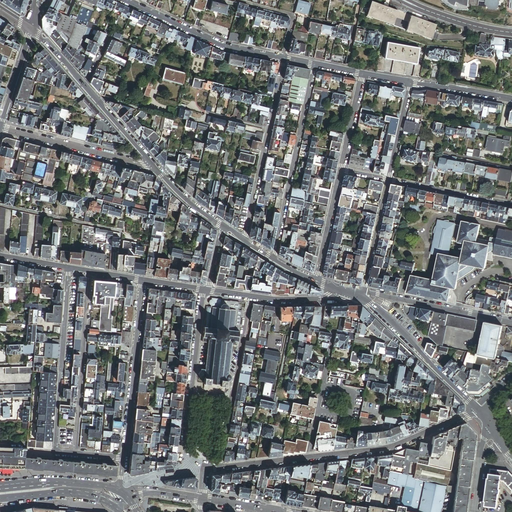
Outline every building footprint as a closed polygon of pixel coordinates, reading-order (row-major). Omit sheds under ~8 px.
[(15,0),(12,0),(8,7),(20,15),(23,13),(27,0),(18,0),(18,1),(15,0)] [(61,6),(62,2),(58,0),(53,0),(49,9),(57,12),(58,11),(61,6)] [(75,0),(73,7),(70,15),(69,16),(69,17),(76,20),(82,6),(82,4),(84,0),(75,0)] [(117,3),(110,0),(107,0),(106,5),(105,6),(113,10),(114,9),(117,3)] [(203,9),(206,0),(205,0),(195,0),(193,7),(203,11),(203,9)] [(215,0),(206,0),(203,9),(225,15),(228,5),(215,2),(215,0)] [(442,0),(441,0),(444,2),(446,4),(449,6),(452,8),(456,9),(459,10),(461,10),(465,10),(468,10),(468,9),(465,10),(461,9),(459,9),(456,8),(453,7),(449,6),(447,4),(444,2),(442,0)] [(442,0),(444,2),(447,4),(449,6),(453,7),(456,8),(459,9),(461,9),(465,10),(468,9),(468,7),(468,0),(442,0)] [(297,15),(297,16),(306,19),(310,4),(298,1),(294,14),(297,15)] [(428,18),(424,16),(422,20),(411,15),(398,11),(387,7),(388,4),(384,2),(383,5),(371,1),(367,15),(393,24),(406,29),(431,38),(433,32),(435,33),(436,30),(434,29),(436,24),(427,21),(428,18)] [(125,7),(117,3),(114,9),(122,13),(125,7)] [(247,8),(238,5),(238,6),(236,12),(241,13),(240,17),(242,17),(244,18),(245,14),(247,8)] [(77,20),(88,24),(89,23),(94,11),(82,6),(76,20),(77,20)] [(133,10),(125,7),(122,13),(130,17),(130,16),(133,10)] [(257,10),(247,8),(245,14),(255,17),(257,10)] [(58,23),(61,14),(57,12),(49,9),(45,16),(46,18),(53,21),(58,23)] [(140,14),(133,10),(130,16),(138,20),(140,14)] [(273,15),(262,12),(261,18),(265,19),(271,21),(273,15)] [(214,17),(202,13),(200,20),(212,23),(214,17)] [(77,20),(76,20),(69,17),(67,16),(66,16),(61,14),(58,23),(64,25),(74,29),(74,27),(76,23),(77,20)] [(150,18),(140,14),(138,20),(137,21),(147,25),(150,18)] [(231,29),(235,16),(231,15),(229,21),(216,17),(214,24),(231,29)] [(279,16),(273,15),(271,21),(269,27),(276,28),(277,26),(277,23),(279,16)] [(55,32),(55,29),(56,28),(53,27),(52,22),(53,21),(46,18),(45,16),(42,20),(43,30),(49,37),(55,32)] [(289,19),(279,16),(277,23),(288,26),(289,19)] [(161,24),(150,18),(147,25),(158,30),(161,24)] [(321,24),(322,20),(320,20),(319,22),(320,22),(319,24),(312,23),(314,18),(310,18),(307,32),(319,34),(320,32),(321,24)] [(64,25),(58,23),(56,28),(55,29),(57,32),(61,33),(64,25)] [(85,32),(87,27),(76,23),(74,27),(85,32)] [(0,37),(0,43),(3,44),(6,40),(9,35),(14,29),(7,24),(1,32),(1,33),(4,35),(2,38),(0,37)] [(168,27),(161,24),(158,30),(157,33),(161,34),(164,36),(164,35),(168,27)] [(328,26),(321,24),(320,32),(330,34),(331,27),(328,26)] [(342,27),(343,24),(338,24),(337,28),(336,36),(335,37),(348,40),(349,31),(344,29),(342,29),(342,27)] [(157,33),(158,30),(147,25),(147,26),(146,27),(146,29),(149,31),(149,33),(152,34),(153,33),(156,35),(157,33)] [(83,37),(85,32),(74,27),(74,29),(68,44),(73,48),(77,50),(78,47),(79,44),(83,37)] [(91,29),(87,27),(85,32),(83,37),(86,38),(92,41),(93,39),(87,36),(90,30),(91,29)] [(177,31),(168,27),(164,35),(166,36),(168,37),(169,37),(170,37),(170,36),(174,38),(177,31)] [(364,28),(357,27),(355,34),(363,35),(364,31),(364,28)] [(57,32),(55,29),(55,32),(49,37),(63,52),(68,44),(57,32)] [(107,34),(104,33),(97,31),(93,39),(92,41),(99,45),(101,45),(107,34)] [(194,39),(177,31),(174,38),(184,42),(183,44),(186,45),(186,48),(191,50),(194,39)] [(305,42),(307,34),(294,31),(293,37),(292,39),(296,40),(299,40),(305,42)] [(363,35),(355,34),(354,41),(361,42),(367,44),(371,45),(371,44),(377,45),(377,42),(379,35),(375,34),(375,32),(368,31),(367,32),(364,31),(363,35)] [(232,33),(230,41),(237,43),(240,35),(232,33)] [(495,37),(490,36),(489,42),(489,45),(491,45),(503,46),(504,42),(504,38),(495,37)] [(94,55),(99,45),(92,41),(86,38),(84,41),(85,42),(88,43),(86,48),(87,48),(86,50),(87,50),(86,51),(90,53),(94,55)] [(292,39),(291,39),(287,53),(296,55),(298,44),(296,44),(297,41),(295,41),(296,40),(292,39)] [(11,42),(6,40),(3,44),(12,49),(18,52),(20,46),(14,44),(11,42)] [(113,40),(112,40),(106,51),(116,56),(122,44),(119,42),(113,40)] [(212,47),(197,40),(193,53),(209,58),(212,47)] [(3,44),(0,43),(0,54),(9,58),(12,49),(3,44)] [(302,56),(304,48),(305,45),(298,43),(298,44),(296,55),(302,56)] [(415,64),(416,64),(417,59),(419,48),(387,43),(385,54),(384,58),(386,58),(394,60),(406,62),(415,64)] [(508,48),(503,47),(503,50),(503,53),(509,54),(511,53),(511,43),(508,43),(508,48)] [(76,52),(77,50),(73,48),(68,44),(63,52),(70,61),(76,52)] [(493,49),(490,49),(491,45),(489,45),(485,45),(479,44),(479,46),(476,46),(474,54),(479,55),(479,56),(487,57),(487,56),(492,57),(493,49)] [(81,49),(78,47),(77,50),(76,52),(70,61),(80,71),(83,67),(88,59),(82,55),(80,55),(79,54),(81,49)] [(224,53),(212,47),(209,58),(222,61),(223,58),(224,53)] [(155,66),(157,60),(153,59),(149,58),(150,55),(139,50),(137,54),(134,53),(135,49),(131,48),(128,56),(136,59),(147,64),(147,63),(155,66)] [(48,54),(44,49),(39,53),(38,53),(35,55),(40,61),(48,54)] [(442,55),(443,51),(436,49),(436,50),(436,49),(435,49),(434,49),(433,49),(433,50),(432,53),(428,52),(428,54),(427,54),(427,55),(428,55),(427,57),(432,58),(437,60),(438,58),(438,56),(439,56),(439,55),(439,54),(442,55)] [(323,52),(315,50),(314,58),(321,60),(323,52)] [(451,52),(443,50),(443,51),(442,55),(441,59),(457,63),(457,62),(458,55),(459,53),(454,52),(451,52)] [(116,56),(106,51),(104,56),(121,65),(124,66),(126,61),(122,59),(119,57),(116,56)] [(0,64),(6,67),(9,58),(0,54),(0,64)] [(61,69),(48,54),(40,61),(47,69),(52,74),(49,77),(52,79),(53,77),(53,76),(61,69)] [(40,61),(35,55),(32,64),(38,66),(40,61)] [(245,57),(234,55),(233,58),(231,65),(243,67),(245,57)] [(343,57),(332,55),(330,62),(342,64),(343,57)] [(260,60),(245,57),(243,67),(252,70),(252,71),(257,72),(258,69),(260,60)] [(383,58),(378,57),(375,71),(383,72),(386,58),(384,58),(383,58)] [(80,71),(85,77),(93,61),(90,60),(88,59),(83,67),(80,71)] [(272,62),(260,60),(258,69),(270,72),(272,62)] [(391,73),(404,75),(406,62),(394,60),(391,73)] [(279,64),(272,62),(270,72),(271,73),(271,72),(277,74),(279,64)] [(419,77),(422,65),(418,64),(416,64),(415,64),(413,76),(419,77)] [(287,65),(284,79),(287,80),(287,79),(292,80),(292,76),(294,67),(287,65)] [(35,74),(36,70),(26,67),(22,78),(28,80),(29,78),(30,78),(31,78),(31,77),(31,76),(31,75),(30,75),(30,73),(35,74)] [(302,68),(294,67),(292,76),(300,78),(302,68)] [(310,70),(302,68),(300,78),(308,79),(310,70)] [(66,74),(61,69),(53,76),(56,78),(58,79),(60,73),(65,75),(66,74)] [(104,71),(98,69),(93,78),(102,81),(105,72),(104,71)] [(183,85),(186,74),(167,69),(164,79),(183,85)] [(40,83),(41,76),(42,73),(36,70),(35,74),(33,81),(38,82),(40,83)] [(66,74),(65,75),(60,73),(58,79),(57,83),(56,87),(62,88),(63,86),(66,74)] [(324,73),(323,79),(322,84),(325,84),(325,83),(327,83),(327,86),(329,86),(330,79),(331,74),(324,73)] [(203,82),(204,80),(189,76),(187,84),(192,86),(192,87),(197,88),(198,87),(201,88),(203,82)] [(300,78),(292,76),(292,80),(291,82),(291,85),(291,87),(289,95),(289,96),(288,102),(292,102),(295,103),(300,78)] [(37,85),(38,82),(33,81),(28,80),(22,78),(16,97),(21,98),(32,101),(33,96),(29,95),(30,93),(31,91),(32,92),(33,91),(32,90),(32,89),(33,84),(37,85)] [(102,81),(93,78),(90,83),(99,93),(103,84),(104,82),(102,81)] [(308,79),(300,78),(295,103),(301,104),(303,105),(308,79)] [(78,88),(72,81),(71,82),(70,83),(69,86),(67,90),(75,92),(78,88)] [(153,83),(149,81),(144,95),(148,97),(153,85),(152,85),(153,83)] [(211,90),(212,82),(207,81),(206,83),(203,82),(201,88),(207,89),(211,90)] [(222,88),(223,85),(212,82),(211,90),(221,92),(222,88)] [(107,90),(109,84),(107,83),(106,86),(103,84),(99,93),(101,95),(104,96),(107,90)] [(107,90),(116,94),(118,87),(116,86),(109,84),(107,90)] [(377,95),(379,87),(370,85),(369,85),(369,87),(367,93),(377,95)] [(52,86),(50,94),(52,94),(53,91),(54,89),(58,90),(69,93),(70,91),(52,86)] [(284,86),(282,86),(281,93),(289,95),(291,87),(284,86)] [(380,87),(379,87),(377,95),(383,96),(390,98),(390,95),(391,90),(389,89),(380,87)] [(404,89),(392,87),(391,90),(390,95),(403,98),(405,91),(404,89)] [(233,90),(222,88),(221,92),(220,96),(230,99),(233,90)] [(243,93),(233,90),(230,99),(241,102),(243,93)] [(413,92),(412,97),(421,99),(426,99),(428,91),(427,91),(420,92),(414,91),(413,92)] [(440,93),(428,91),(426,99),(426,102),(425,103),(438,106),(439,100),(440,93)] [(254,95),(243,93),(241,102),(251,104),(254,95)] [(259,106),(261,95),(254,93),(254,95),(251,104),(259,106)] [(345,95),(340,94),(337,94),(333,93),(331,103),(344,106),(345,100),(346,96),(345,95)] [(86,96),(83,94),(79,97),(76,100),(79,103),(86,96)] [(461,99),(461,97),(448,95),(447,102),(447,104),(459,106),(461,99)] [(94,106),(86,96),(79,103),(87,112),(87,113),(94,106)] [(475,100),(463,97),(463,100),(462,103),(471,105),(470,109),(474,110),(474,107),(475,100)] [(31,107),(32,101),(21,98),(19,105),(31,107)] [(287,105),(288,102),(279,100),(276,114),(285,116),(286,112),(284,111),(285,108),(287,108),(287,105)] [(476,100),(475,100),(474,107),(482,108),(483,105),(483,101),(476,100)] [(38,109),(40,103),(32,101),(31,107),(38,109)] [(116,112),(123,106),(108,101),(107,102),(116,112)] [(499,104),(485,101),(485,105),(482,118),(485,119),(485,117),(486,117),(489,107),(490,108),(496,109),(498,109),(499,104)] [(301,104),(295,103),(292,102),(291,106),(290,109),(291,109),(299,111),(301,104)] [(259,106),(251,104),(249,113),(252,113),(252,112),(253,108),(268,112),(269,109),(259,106)] [(100,112),(94,106),(87,113),(90,115),(91,114),(93,116),(95,114),(95,115),(99,112),(100,112)] [(126,109),(128,107),(123,106),(116,112),(120,117),(125,113),(124,111),(126,109)] [(322,116),(324,110),(310,106),(308,113),(318,115),(322,116)] [(176,109),(169,107),(167,115),(174,116),(176,109)] [(133,110),(135,109),(131,108),(128,110),(125,113),(120,117),(125,123),(132,116),(130,113),(133,110)] [(60,113),(60,114),(58,121),(62,122),(64,122),(66,123),(68,111),(61,109),(60,113)] [(410,113),(409,113),(408,117),(414,118),(422,120),(424,112),(422,111),(421,116),(410,114),(410,113)] [(27,125),(30,115),(24,113),(24,114),(23,117),(22,119),(21,121),(21,123),(27,125)] [(379,121),(380,118),(373,116),(366,114),(366,115),(364,123),(378,127),(378,126),(383,127),(384,122),(379,121)] [(34,121),(36,116),(30,115),(27,125),(27,126),(33,127),(34,121)] [(154,130),(156,133),(162,116),(156,115),(151,129),(154,130)] [(8,121),(19,124),(19,121),(20,118),(10,116),(8,121)] [(140,125),(132,116),(125,123),(134,133),(135,129),(140,125)] [(265,126),(267,117),(260,116),(258,124),(265,126)] [(391,117),(385,116),(385,119),(384,122),(389,123),(387,134),(395,136),(399,119),(391,117)] [(163,128),(172,131),(174,120),(165,117),(163,128)] [(228,121),(212,117),(211,123),(227,126),(228,121)] [(49,124),(51,119),(50,119),(48,118),(47,123),(42,122),(41,123),(40,129),(47,131),(49,126),(49,124)] [(96,118),(94,129),(96,129),(96,130),(104,132),(107,121),(105,119),(104,120),(96,118)] [(62,122),(58,121),(55,120),(51,119),(49,124),(52,125),(53,125),(54,125),(59,127),(61,127),(62,122)] [(195,128),(197,122),(187,120),(185,126),(195,128)] [(274,126),(283,128),(284,122),(281,121),(275,120),(274,126)] [(107,121),(104,132),(108,133),(112,127),(107,121)] [(235,128),(236,122),(228,121),(227,126),(226,128),(226,130),(234,132),(235,128)] [(417,124),(407,121),(404,131),(415,134),(417,124)] [(443,124),(436,122),(434,132),(437,132),(440,133),(443,134),(444,133),(445,128),(442,128),(443,124)] [(66,126),(63,125),(61,135),(72,137),(73,131),(74,128),(70,127),(66,126)] [(88,134),(89,128),(75,125),(74,126),(74,128),(73,131),(77,132),(80,132),(83,133),(88,134)] [(144,128),(144,127),(141,126),(140,125),(135,129),(134,133),(140,139),(141,138),(144,128)] [(282,135),(283,131),(283,128),(274,126),(271,138),(276,139),(276,135),(278,134),(282,135)] [(112,127),(108,133),(117,135),(118,133),(112,127)] [(154,130),(151,129),(148,128),(144,127),(144,128),(141,138),(140,139),(150,151),(157,145),(155,143),(154,142),(156,141),(160,137),(156,133),(154,130)] [(448,128),(447,129),(447,133),(458,135),(459,130),(455,129),(455,128),(451,127),(451,128),(448,128)] [(467,137),(469,129),(464,128),(464,130),(459,129),(459,130),(458,135),(467,137)] [(102,137),(104,132),(96,130),(96,129),(94,129),(92,135),(102,137)] [(478,130),(470,129),(469,129),(467,137),(469,137),(472,137),(476,138),(478,130)] [(242,138),(253,140),(255,141),(256,134),(244,131),(242,138)] [(288,142),(290,132),(283,131),(282,135),(281,137),(281,140),(288,142)] [(341,143),(343,134),(336,133),(329,131),(328,135),(333,136),(331,141),(341,143)] [(108,133),(104,132),(102,137),(117,141),(124,143),(125,142),(118,133),(117,135),(108,133)] [(262,143),(264,133),(258,132),(257,132),(256,133),(256,134),(255,141),(262,143)] [(294,146),(297,134),(290,132),(288,142),(288,144),(294,146)] [(393,143),(395,136),(387,134),(385,142),(393,143)] [(216,139),(208,137),(205,148),(218,151),(220,144),(221,141),(216,139)] [(422,137),(419,137),(416,149),(417,149),(425,151),(426,142),(421,141),(422,137)] [(2,140),(0,146),(13,150),(13,147),(19,149),(20,142),(5,138),(2,140)] [(275,144),(276,139),(271,138),(269,150),(278,152),(279,148),(276,147),(276,145),(275,144)] [(497,139),(489,138),(486,150),(503,154),(505,146),(510,147),(511,142),(504,140),(497,139)] [(260,150),(262,143),(255,141),(253,140),(251,148),(260,150)] [(379,146),(380,141),(374,140),(373,141),(373,145),(372,146),(369,158),(376,159),(377,154),(378,148),(379,146)] [(134,151),(125,142),(124,143),(117,141),(116,144),(115,149),(132,153),(134,151)] [(158,146),(157,145),(150,151),(155,157),(164,149),(168,149),(168,145),(165,141),(160,146),(159,147),(158,146)] [(204,143),(195,141),(193,147),(202,149),(204,143)] [(339,152),(341,143),(331,141),(329,150),(331,150),(339,152)] [(40,147),(20,142),(19,149),(18,151),(38,156),(40,147)] [(392,150),(393,143),(385,142),(385,143),(384,147),(384,149),(392,150)] [(13,150),(0,146),(0,147),(0,156),(9,159),(10,159),(13,150)] [(51,150),(40,147),(38,156),(49,159),(51,150)] [(155,157),(164,167),(165,160),(166,154),(165,153),(168,149),(164,149),(155,157)] [(390,157),(392,150),(384,149),(383,150),(382,155),(390,157)] [(406,149),(405,153),(404,159),(403,160),(417,163),(417,162),(418,156),(419,152),(414,151),(413,150),(410,149),(410,150),(406,149)] [(473,157),(480,159),(481,151),(474,149),(474,150),(473,157)] [(58,151),(51,150),(49,159),(55,160),(58,151)] [(337,160),(339,152),(331,150),(329,156),(329,159),(337,160)] [(38,156),(18,151),(16,160),(19,161),(25,163),(22,176),(21,180),(31,183),(33,175),(38,156)] [(430,152),(425,151),(424,152),(423,157),(423,161),(426,161),(430,162),(432,152),(430,152)] [(71,155),(61,152),(59,161),(67,163),(69,163),(71,155)] [(250,155),(239,152),(238,160),(248,162),(250,155)] [(437,154),(437,153),(432,152),(430,162),(429,165),(429,168),(439,170),(439,168),(440,162),(435,161),(437,154)] [(375,161),(376,159),(369,158),(361,156),(358,156),(352,154),(349,165),(363,169),(363,168),(367,169),(373,170),(374,168),(374,166),(375,164),(375,163),(375,161)] [(81,157),(71,155),(69,163),(69,164),(72,164),(74,165),(77,166),(78,166),(79,166),(81,157)] [(191,161),(191,159),(191,158),(188,157),(188,156),(181,155),(178,165),(189,168),(191,161)] [(389,164),(390,157),(382,155),(381,162),(389,164)] [(9,162),(9,159),(0,156),(0,169),(4,170),(4,172),(12,174),(13,170),(9,170),(9,165),(10,165),(10,162),(9,162)] [(38,156),(33,175),(44,178),(45,173),(49,159),(38,156)] [(92,160),(81,157),(79,166),(78,168),(89,170),(92,160)] [(272,166),(273,158),(267,157),(264,168),(275,171),(275,167),(272,166)] [(335,170),(337,160),(329,159),(326,158),(322,157),(322,159),(321,161),(326,162),(326,166),(325,168),(335,170)] [(448,160),(441,158),(440,162),(439,168),(446,170),(448,160)] [(49,159),(45,173),(52,174),(55,162),(56,160),(55,160),(49,159)] [(101,162),(92,160),(89,170),(94,172),(99,173),(99,172),(101,162)] [(176,165),(177,162),(175,162),(172,161),(165,160),(164,167),(173,178),(176,165)] [(452,160),(448,160),(446,170),(454,171),(456,161),(452,160)] [(18,175),(22,176),(25,163),(19,161),(17,170),(13,169),(13,170),(12,174),(13,174),(18,175)] [(188,171),(197,173),(199,163),(192,161),(191,161),(189,168),(188,171)] [(375,163),(380,164),(380,166),(379,166),(378,167),(380,168),(379,169),(378,169),(374,168),(373,170),(373,173),(386,176),(387,171),(387,169),(389,164),(381,162),(378,161),(375,161),(375,163)] [(467,163),(456,161),(454,171),(465,174),(465,172),(467,163)] [(52,174),(45,173),(44,178),(42,185),(47,186),(52,187),(56,171),(58,163),(55,162),(52,174)] [(106,174),(110,175),(112,165),(101,162),(99,172),(101,173),(103,174),(103,176),(105,176),(106,174)] [(478,166),(467,163),(465,172),(476,174),(476,175),(476,174),(478,166)] [(122,168),(112,165),(110,175),(117,177),(119,178),(122,168)] [(316,166),(315,166),(312,165),(311,169),(309,177),(313,178),(316,179),(320,180),(321,177),(316,175),(314,176),(316,166)] [(489,168),(478,166),(476,174),(487,176),(489,168)] [(279,168),(275,167),(275,171),(274,174),(280,176),(281,176),(283,167),(281,167),(280,167),(280,168),(279,168)] [(131,170),(122,168),(119,178),(127,179),(128,175),(129,176),(131,170)] [(274,174),(275,171),(264,168),(262,180),(266,181),(272,182),(274,174)] [(332,182),(335,170),(325,168),(322,180),(323,180),(332,182)] [(439,170),(429,168),(427,177),(426,184),(435,186),(439,170)] [(500,170),(489,168),(487,176),(487,179),(497,182),(498,180),(500,170)] [(13,174),(12,174),(4,172),(4,170),(0,169),(0,181),(4,183),(5,178),(12,179),(12,177),(13,174)] [(511,171),(500,169),(500,170),(498,180),(511,182),(511,179),(511,171)] [(143,173),(133,171),(130,180),(128,183),(130,184),(130,181),(134,183),(133,185),(139,186),(143,173)] [(208,178),(215,180),(216,174),(209,172),(208,178)] [(155,176),(143,173),(139,186),(137,191),(150,194),(152,187),(156,177),(155,176)] [(240,181),(241,175),(239,174),(234,173),(233,180),(236,180),(240,181)] [(76,176),(72,175),(68,191),(74,192),(78,176),(76,176)] [(248,176),(241,175),(240,181),(243,182),(247,183),(248,176)] [(208,178),(199,176),(197,185),(200,185),(201,183),(202,179),(203,180),(210,181),(209,184),(213,185),(215,180),(208,178)] [(346,177),(344,187),(354,189),(354,187),(357,187),(359,178),(348,176),(346,177)] [(162,184),(156,177),(152,187),(157,190),(156,194),(157,195),(157,196),(159,196),(162,184)] [(314,189),(316,179),(313,178),(309,177),(308,180),(306,190),(305,193),(308,194),(312,195),(314,189)] [(185,189),(192,196),(195,182),(189,178),(187,178),(186,185),(185,189)] [(316,179),(314,189),(324,191),(323,197),(329,198),(331,190),(319,187),(319,184),(322,185),(323,180),(322,180),(320,180),(316,179)] [(219,181),(215,180),(213,185),(212,193),(208,208),(215,213),(217,203),(214,203),(216,196),(216,194),(219,181)] [(383,183),(371,180),(370,187),(369,189),(382,192),(384,185),(383,183)] [(100,182),(96,181),(93,191),(95,192),(98,193),(101,182),(100,182)] [(264,191),(263,192),(265,192),(264,196),(267,197),(269,197),(270,195),(271,186),(272,182),(266,181),(264,188),(264,191)] [(21,192),(32,194),(34,186),(22,183),(21,192)] [(200,185),(197,185),(196,188),(203,192),(204,187),(206,185),(201,183),(200,185)] [(19,190),(20,186),(9,184),(7,194),(14,196),(15,189),(19,190)] [(155,213),(155,215),(155,216),(156,216),(165,218),(167,209),(170,193),(162,184),(159,196),(158,201),(155,213)] [(395,185),(392,186),(391,193),(401,195),(403,195),(407,196),(408,188),(395,185)] [(276,190),(277,187),(271,186),(270,195),(277,197),(278,191),(277,190),(276,190)] [(304,200),(305,193),(306,190),(301,189),(297,188),(295,188),(293,187),(291,197),(304,200)] [(354,189),(344,187),(342,195),(354,198),(355,193),(356,189),(354,189)] [(126,188),(125,188),(124,193),(133,195),(136,196),(136,195),(137,191),(126,188)] [(203,192),(196,188),(194,198),(199,202),(208,208),(212,193),(208,192),(209,193),(208,194),(209,196),(203,192)] [(421,190),(408,188),(407,196),(406,197),(409,197),(409,195),(419,197),(421,190)] [(34,199),(43,201),(46,191),(36,189),(34,199)] [(317,196),(323,197),(324,191),(314,189),(312,195),(314,195),(315,195),(317,196)] [(507,191),(496,189),(495,195),(506,197),(507,191)] [(428,192),(421,190),(419,197),(419,198),(421,199),(426,200),(428,192)] [(46,191),(43,201),(53,203),(56,193),(46,191)] [(97,199),(102,201),(103,196),(98,194),(98,193),(95,192),(94,193),(93,192),(92,194),(92,195),(96,196),(96,199),(97,199)] [(437,193),(428,192),(426,200),(428,200),(435,202),(437,193)] [(170,193),(167,209),(180,212),(181,204),(170,193)] [(224,194),(220,193),(218,202),(219,203),(220,202),(221,197),(224,197),(223,202),(224,203),(226,203),(228,195),(224,194)] [(401,195),(391,193),(389,199),(399,201),(401,195)] [(445,195),(437,193),(435,202),(444,203),(445,195)] [(7,194),(6,194),(3,205),(12,206),(14,198),(14,196),(7,194)] [(60,204),(71,207),(73,197),(62,194),(60,204)] [(236,197),(229,195),(226,207),(234,209),(235,204),(236,197)] [(263,196),(259,195),(257,203),(267,206),(269,197),(267,197),(266,201),(264,201),(264,200),(263,200),(263,196)] [(353,202),(354,198),(342,195),(340,205),(352,208),(353,202)] [(451,196),(445,195),(444,203),(442,210),(448,212),(448,208),(449,205),(451,196)] [(327,205),(329,198),(323,197),(317,196),(317,198),(316,199),(316,200),(317,201),(317,202),(327,205)] [(457,198),(451,196),(449,205),(451,205),(455,206),(456,206),(457,198)] [(73,197),(71,207),(80,209),(81,202),(82,200),(82,199),(77,198),(74,197),(73,197)] [(113,197),(113,199),(112,203),(115,204),(121,205),(123,201),(123,200),(113,197)] [(235,204),(242,206),(243,199),(236,197),(235,204)] [(304,201),(304,200),(291,197),(290,203),(303,206),(304,201)] [(458,198),(457,198),(456,206),(458,206),(463,207),(465,199),(458,198)] [(99,213),(102,201),(97,199),(96,202),(92,201),(91,202),(91,203),(89,203),(88,210),(94,211),(99,213)] [(154,213),(155,213),(158,201),(151,199),(148,210),(148,212),(154,213)] [(404,205),(405,202),(402,202),(399,201),(389,199),(387,209),(397,211),(398,204),(404,205)] [(107,214),(109,203),(105,201),(104,205),(103,205),(101,212),(107,214)] [(310,209),(311,203),(306,202),(304,201),(303,206),(302,207),(303,207),(305,208),(304,210),(302,210),(301,215),(303,215),(311,217),(313,209),(310,209)] [(477,202),(471,201),(469,209),(476,210),(477,202)] [(360,204),(353,202),(352,208),(359,210),(360,204)] [(115,204),(112,203),(109,203),(107,214),(120,217),(121,211),(113,209),(115,204)] [(219,204),(217,203),(215,213),(223,218),(224,211),(226,205),(221,204),(219,204)] [(190,212),(181,204),(180,212),(177,223),(186,224),(185,227),(183,226),(182,232),(186,233),(187,227),(190,212)] [(371,209),(372,206),(365,204),(364,211),(370,213),(371,209)] [(421,212),(422,206),(418,205),(410,204),(410,205),(411,207),(413,207),(412,210),(421,212)] [(352,208),(340,205),(338,213),(346,215),(347,210),(351,211),(352,211),(352,208)] [(234,209),(226,207),(225,212),(224,219),(231,224),(233,214),(234,210),(234,209)] [(511,208),(502,207),(501,213),(505,214),(509,215),(511,208)] [(148,219),(149,215),(149,213),(129,208),(127,214),(142,217),(147,219),(147,218),(148,219)] [(396,214),(397,211),(387,209),(386,216),(395,218),(396,216),(396,214)] [(259,218),(262,218),(263,215),(264,212),(255,210),(254,217),(259,218)] [(377,214),(370,213),(364,211),(364,213),(363,215),(365,216),(368,216),(367,218),(376,220),(377,214)] [(29,214),(22,212),(22,215),(20,232),(27,232),(28,232),(29,214)] [(190,212),(187,227),(197,229),(198,229),(201,219),(190,212)] [(279,213),(274,212),(272,223),(277,225),(280,213),(279,213)] [(345,220),(346,215),(338,213),(337,220),(344,222),(345,220)] [(231,224),(237,228),(239,217),(237,217),(235,216),(235,215),(235,214),(233,214),(231,224)] [(301,215),(299,221),(299,222),(309,224),(311,217),(303,215),(302,219),(300,218),(301,215)] [(44,217),(37,216),(34,248),(35,248),(41,249),(41,245),(44,217)] [(397,225),(399,226),(400,220),(395,218),(386,216),(384,222),(394,225),(394,221),(398,222),(397,225)] [(211,226),(201,219),(198,229),(197,234),(196,241),(200,242),(202,235),(202,233),(203,234),(206,234),(205,238),(203,237),(200,251),(203,251),(205,252),(208,241),(211,226)] [(449,221),(447,220),(446,220),(441,219),(439,219),(438,220),(437,220),(436,221),(435,224),(435,229),(435,230),(434,234),(437,234),(433,253),(439,254),(449,256),(447,253),(449,243),(452,241),(458,242),(466,244),(463,259),(462,264),(466,265),(467,265),(476,266),(476,264),(480,265),(480,267),(486,268),(487,260),(488,255),(489,253),(494,250),(495,250),(511,253),(511,231),(499,229),(498,235),(501,237),(500,240),(491,238),(490,241),(477,239),(480,225),(462,221),(461,226),(448,223),(449,221)] [(343,230),(344,222),(337,220),(334,230),(342,232),(343,230)] [(162,233),(164,223),(154,221),(153,226),(152,231),(156,232),(160,232),(162,233)] [(309,224),(299,222),(298,225),(298,228),(308,231),(309,224)] [(392,233),(394,225),(384,222),(382,231),(392,233)] [(144,231),(152,232),(152,231),(153,226),(145,224),(144,224),(143,224),(142,229),(144,230),(144,231)] [(106,244),(106,238),(107,230),(99,230),(99,229),(82,225),(81,250),(105,254),(106,244)] [(373,233),(375,227),(366,225),(364,231),(373,233)] [(211,226),(208,241),(211,242),(213,242),(216,231),(215,229),(211,226)] [(310,235),(311,231),(308,231),(298,228),(297,233),(295,239),(299,240),(300,236),(301,233),(310,235)] [(344,232),(342,232),(334,230),(332,242),(341,244),(342,244),(342,242),(343,237),(344,232)] [(195,242),(197,233),(195,233),(187,231),(185,240),(195,242)] [(318,246),(321,233),(311,231),(310,235),(308,243),(310,243),(318,246)] [(372,240),(373,233),(364,231),(364,232),(362,238),(372,240)] [(391,234),(392,233),(382,231),(381,238),(389,240),(390,240),(391,234)] [(20,232),(20,243),(19,254),(25,255),(27,232),(20,232)] [(272,249),(275,238),(270,237),(270,240),(268,240),(267,240),(266,247),(270,250),(272,249)] [(47,245),(41,245),(41,249),(40,258),(50,259),(51,246),(52,239),(48,238),(47,245)] [(235,242),(229,238),(224,246),(230,250),(233,251),(235,242)] [(369,250),(372,240),(362,238),(362,240),(361,242),(360,242),(360,243),(360,244),(361,244),(360,246),(360,248),(369,250)] [(387,250),(389,240),(381,238),(379,248),(387,250)] [(305,246),(306,242),(305,242),(299,240),(295,239),(294,247),(298,248),(298,247),(298,244),(305,246)] [(20,243),(10,241),(9,252),(19,254),(20,243)] [(135,246),(135,244),(123,241),(122,249),(129,250),(134,251),(135,246)] [(211,242),(208,241),(205,252),(205,253),(204,259),(209,260),(213,242),(211,242)] [(242,246),(235,242),(233,251),(235,252),(234,255),(237,256),(238,253),(241,254),(242,247),(242,246)] [(339,250),(341,244),(332,242),(330,248),(339,250)] [(316,256),(318,246),(310,243),(309,247),(309,249),(305,247),(304,249),(303,251),(305,251),(316,256)] [(134,251),(134,255),(142,256),(143,248),(138,247),(135,246),(134,251)] [(289,248),(288,248),(286,247),(286,248),(286,250),(284,249),(284,248),(284,247),(283,247),(281,246),(279,255),(284,258),(290,262),(293,251),(289,250),(290,248),(289,248)] [(257,256),(242,247),(241,254),(240,256),(245,257),(244,260),(244,265),(243,266),(242,266),(239,265),(238,268),(237,271),(237,275),(237,277),(244,278),(245,276),(242,275),(244,266),(250,267),(251,265),(255,266),(257,256)] [(298,248),(294,247),(293,249),(293,251),(290,262),(301,267),(304,257),(305,251),(303,251),(298,248)] [(181,258),(182,255),(183,250),(172,248),(170,256),(172,257),(180,258),(181,258)] [(342,254),(342,251),(341,251),(339,250),(330,248),(329,254),(338,256),(339,253),(340,253),(342,254)] [(386,253),(387,250),(379,248),(377,255),(385,257),(386,253)] [(105,254),(81,250),(81,253),(80,265),(104,269),(105,254)] [(69,263),(69,252),(60,251),(59,261),(69,263)] [(315,263),(316,256),(305,251),(304,257),(307,259),(308,257),(310,258),(309,260),(315,263)] [(81,253),(69,252),(69,263),(80,265),(81,253)] [(355,253),(355,252),(352,252),(352,253),(350,253),(350,255),(348,254),(345,267),(347,267),(346,271),(350,272),(351,268),(352,267),(353,261),(354,257),(355,253)] [(230,265),(232,256),(222,253),(220,265),(230,267),(230,265)] [(109,269),(116,270),(118,254),(111,254),(110,259),(109,269)] [(337,260),(338,256),(329,254),(324,276),(331,278),(335,263),(337,263),(337,260)] [(366,264),(368,256),(358,254),(356,262),(366,264)] [(407,292),(452,302),(452,301),(453,301),(453,300),(454,299),(453,298),(450,297),(451,290),(454,289),(456,282),(471,272),(473,271),(475,269),(475,268),(476,266),(467,265),(466,265),(462,264),(463,259),(449,256),(439,254),(434,280),(412,275),(407,292)] [(125,255),(120,255),(119,271),(132,273),(133,258),(134,257),(128,256),(127,256),(125,255)] [(385,259),(385,257),(377,255),(374,265),(381,267),(383,267),(384,264),(385,259)] [(269,264),(257,256),(255,266),(255,267),(260,270),(262,265),(266,268),(269,264)] [(145,275),(154,276),(155,270),(154,270),(154,269),(152,268),(154,258),(148,257),(147,260),(146,265),(145,275)] [(307,259),(304,257),(301,267),(313,272),(315,263),(309,260),(307,259)] [(137,259),(133,258),(132,273),(145,275),(146,265),(142,264),(140,264),(137,263),(137,259)] [(166,278),(169,264),(169,260),(167,260),(157,259),(155,270),(154,276),(166,278)] [(350,272),(346,271),(341,270),(342,265),(344,266),(345,262),(340,261),(340,264),(336,279),(348,281),(350,272)] [(355,261),(353,261),(352,267),(355,268),(355,269),(365,271),(366,264),(356,262),(355,261)] [(401,267),(413,270),(415,264),(402,261),(401,267)] [(9,288),(9,285),(10,265),(0,263),(0,287),(3,287),(9,288)] [(331,278),(336,279),(340,264),(337,263),(335,263),(331,278)] [(171,264),(169,264),(166,278),(177,280),(179,271),(180,266),(177,266),(177,265),(176,270),(171,269),(172,264),(171,264)] [(181,271),(179,271),(177,280),(187,282),(189,271),(191,265),(188,264),(188,265),(187,267),(182,266),(181,267),(181,271)] [(275,268),(269,264),(266,268),(264,272),(266,274),(272,276),(272,273),(275,268)] [(18,265),(18,267),(17,276),(26,278),(26,279),(24,279),(24,282),(27,282),(27,281),(27,278),(28,269),(18,265)] [(228,274),(229,270),(230,267),(220,265),(218,272),(225,273),(228,274)] [(380,271),(381,267),(374,265),(370,286),(383,288),(387,275),(387,272),(384,271),(383,276),(382,279),(380,278),(378,278),(379,277),(380,271)] [(280,270),(275,268),(272,273),(272,276),(271,281),(275,281),(276,278),(278,279),(280,270)] [(354,273),(350,272),(348,281),(362,284),(365,271),(355,269),(354,273)] [(42,271),(34,270),(33,279),(37,279),(37,284),(40,284),(40,282),(42,271)] [(42,270),(42,271),(40,282),(42,282),(45,283),(45,279),(52,280),(52,281),(49,281),(49,283),(50,283),(54,283),(55,273),(42,270)] [(201,270),(201,273),(199,283),(204,284),(207,271),(201,270)] [(288,275),(280,270),(278,279),(277,282),(286,284),(286,283),(288,275)] [(199,283),(201,273),(198,273),(191,272),(189,271),(187,282),(199,283)] [(236,281),(237,277),(237,275),(234,275),(233,275),(234,272),(231,271),(231,274),(228,274),(228,277),(227,279),(236,281)] [(225,276),(225,273),(218,272),(216,283),(217,285),(226,287),(227,279),(228,277),(225,276)] [(298,279),(288,275),(286,283),(296,286),(298,279)] [(398,292),(399,291),(400,284),(401,280),(402,278),(397,277),(397,280),(396,282),(390,280),(390,278),(391,276),(387,275),(383,288),(398,292)] [(17,276),(15,276),(15,284),(19,284),(20,283),(24,283),(23,288),(26,288),(27,282),(24,282),(24,279),(26,279),(26,278),(17,276)] [(245,278),(244,278),(237,277),(236,281),(234,288),(241,289),(242,282),(244,282),(245,278)] [(257,279),(253,278),(252,279),(252,283),(250,290),(270,293),(271,281),(268,280),(267,285),(264,285),(265,284),(263,283),(260,282),(259,283),(258,283),(258,284),(256,284),(256,282),(257,279)] [(311,285),(298,279),(296,286),(295,287),(295,288),(300,290),(301,290),(302,291),(308,294),(311,285)] [(114,295),(115,283),(94,281),(92,304),(101,305),(100,321),(99,330),(99,332),(104,332),(111,333),(114,295)] [(271,281),(270,293),(277,294),(283,294),(285,288),(285,286),(286,284),(277,282),(275,281),(271,281)] [(250,290),(252,283),(244,282),(242,282),(241,289),(250,290)] [(499,290),(501,284),(489,282),(487,288),(499,291),(499,290)] [(399,291),(405,293),(407,285),(400,284),(399,291)] [(510,289),(511,287),(501,284),(499,290),(508,292),(509,293),(510,289)] [(321,290),(311,285),(308,294),(321,293),(321,290)] [(151,303),(160,304),(161,304),(161,302),(165,302),(166,291),(149,289),(147,299),(151,299),(151,303)] [(62,306),(63,291),(58,290),(57,298),(56,298),(56,300),(53,300),(52,305),(53,305),(62,306)] [(170,303),(174,304),(174,299),(175,293),(166,291),(165,302),(165,306),(164,314),(164,317),(163,321),(163,325),(167,326),(168,321),(167,321),(168,318),(169,318),(170,310),(168,310),(168,309),(167,309),(168,307),(168,305),(167,304),(168,303),(170,303)] [(194,295),(175,293),(174,299),(179,300),(180,300),(194,302),(195,297),(194,295)] [(485,296),(477,294),(476,301),(480,302),(484,303),(486,296),(485,296)] [(213,298),(212,298),(212,299),(211,299),(212,299),(212,300),(210,301),(209,301),(209,302),(209,303),(209,304),(209,305),(210,304),(210,305),(211,306),(211,307),(208,307),(207,307),(206,307),(206,308),(207,308),(206,310),(206,311),(206,315),(205,315),(205,316),(206,316),(205,321),(205,322),(204,327),(204,328),(204,332),(203,332),(203,333),(204,333),(203,336),(203,337),(203,338),(202,339),(203,339),(203,341),(202,341),(202,342),(203,342),(203,343),(203,342),(204,342),(205,342),(205,343),(206,343),(206,342),(208,343),(209,343),(209,344),(208,344),(208,345),(208,349),(207,349),(207,350),(208,350),(207,355),(207,356),(207,360),(206,360),(206,361),(206,366),(205,366),(205,367),(206,367),(205,371),(205,370),(201,369),(201,371),(200,372),(199,373),(199,374),(198,375),(199,375),(199,376),(200,377),(200,378),(200,377),(202,378),(203,378),(204,378),(204,382),(203,382),(203,384),(204,384),(205,384),(206,383),(207,382),(208,383),(208,384),(209,384),(209,385),(210,385),(211,384),(211,383),(212,383),(212,384),(213,384),(213,383),(214,383),(217,383),(217,384),(218,384),(219,384),(219,385),(220,385),(219,385),(220,385),(220,386),(221,386),(222,385),(224,385),(225,385),(225,386),(226,387),(225,387),(226,387),(227,387),(227,385),(227,381),(229,381),(230,380),(230,379),(231,378),(231,377),(231,376),(230,376),(230,375),(228,374),(228,373),(228,370),(229,370),(229,369),(229,364),(230,363),(229,363),(230,359),(230,358),(230,353),(231,353),(231,352),(230,352),(231,347),(232,346),(232,345),(234,346),(235,346),(237,346),(236,346),(237,346),(237,347),(237,346),(238,346),(237,346),(238,343),(238,342),(238,341),(238,340),(238,337),(239,337),(239,336),(238,336),(239,333),(239,332),(239,326),(240,326),(240,325),(240,320),(241,320),(241,319),(240,319),(241,315),(242,314),(241,314),(241,310),(242,310),(242,309),(241,309),(241,310),(239,309),(240,309),(241,308),(242,308),(242,306),(242,305),(242,304),(241,305),(241,304),(240,303),(239,303),(239,302),(238,302),(235,302),(234,301),(234,302),(231,301),(230,301),(229,301),(229,302),(226,301),(225,301),(222,301),(222,300),(221,300),(221,299),(220,299),(220,300),(217,299),(216,299),(213,299),(213,298)] [(193,310),(194,302),(180,300),(180,302),(181,302),(181,304),(185,304),(184,309),(186,309),(193,310)] [(151,303),(147,303),(146,313),(153,313),(159,314),(160,304),(151,303)] [(253,303),(250,320),(252,321),(249,337),(256,339),(263,305),(253,303)] [(38,305),(28,305),(25,304),(25,308),(29,308),(28,324),(36,325),(37,311),(38,305)] [(61,323),(62,306),(53,305),(53,314),(46,313),(45,322),(61,323)] [(273,311),(274,307),(265,305),(263,315),(266,316),(266,318),(268,319),(269,316),(272,317),(272,315),(273,311)] [(314,307),(312,314),(320,314),(321,306),(314,307)] [(346,315),(348,306),(331,306),(329,316),(331,316),(332,316),(346,316),(346,315)] [(369,314),(361,306),(358,318),(362,321),(363,320),(369,314)] [(293,307),(280,307),(280,318),(280,321),(291,321),(291,317),(293,307)] [(302,317),(305,307),(297,307),(296,311),(295,311),(294,317),(302,319),(302,317)] [(310,322),(312,314),(314,307),(305,307),(302,317),(306,318),(305,321),(310,322)] [(429,320),(430,320),(431,311),(422,309),(421,318),(429,320)] [(132,312),(124,311),(123,311),(122,321),(131,322),(132,312)] [(432,320),(432,322),(445,325),(446,324),(447,314),(434,312),(432,320)] [(416,317),(417,314),(410,313),(407,316),(413,322),(416,319),(416,317)] [(320,314),(312,314),(310,322),(310,324),(319,326),(320,314)] [(374,318),(369,314),(363,320),(366,323),(365,324),(368,324),(374,318)] [(477,321),(447,314),(446,324),(475,330),(477,321)] [(192,325),(193,317),(178,316),(177,316),(177,319),(182,320),(182,324),(192,325)] [(383,327),(374,318),(368,324),(366,327),(377,337),(379,337),(380,331),(383,327)] [(155,323),(155,320),(152,320),(145,319),(144,330),(158,332),(158,330),(158,328),(156,327),(155,328),(154,327),(155,325),(156,325),(156,324),(155,323)] [(271,323),(271,322),(262,320),(260,329),(266,331),(269,331),(271,323)] [(91,321),(91,329),(99,330),(100,321),(91,321)] [(431,325),(430,330),(429,334),(429,336),(437,345),(441,346),(442,346),(445,325),(432,322),(431,325)] [(502,326),(485,322),(478,354),(493,357),(496,358),(498,346),(499,343),(502,326)] [(365,324),(360,323),(359,333),(359,334),(363,335),(364,330),(366,327),(368,324),(365,324)] [(36,326),(36,325),(28,324),(26,344),(35,344),(35,342),(36,333),(36,326)] [(191,333),(192,325),(182,324),(180,332),(191,333)] [(309,330),(310,326),(301,325),(300,329),(299,332),(308,334),(309,330)] [(392,336),(383,327),(380,331),(379,337),(385,340),(383,343),(385,343),(387,344),(392,336)] [(190,342),(191,333),(180,332),(176,331),(176,336),(180,336),(179,340),(190,342)] [(292,331),(290,338),(293,339),(300,340),(306,342),(308,334),(299,332),(295,331),(292,331)] [(348,338),(348,336),(336,333),(334,346),(339,347),(339,348),(346,349),(347,342),(348,338)] [(359,333),(355,333),(354,339),(353,341),(368,344),(369,340),(370,339),(365,338),(358,336),(359,334),(359,333)] [(98,342),(98,334),(89,334),(88,334),(87,341),(95,341),(98,342)] [(397,341),(392,336),(387,344),(386,345),(395,347),(396,347),(397,341)] [(153,339),(153,338),(143,337),(142,349),(151,350),(152,345),(152,343),(153,343),(153,339)] [(189,350),(190,342),(179,340),(179,343),(170,342),(169,347),(175,348),(180,348),(189,350)] [(304,353),(306,344),(306,342),(300,340),(299,345),(298,348),(297,352),(298,352),(302,353),(304,353)] [(248,341),(246,341),(244,347),(254,349),(256,343),(248,341)] [(385,343),(383,343),(379,342),(376,341),(375,341),(374,346),(373,352),(378,353),(379,347),(383,347),(384,347),(385,343)] [(411,354),(399,342),(398,348),(396,353),(396,358),(395,362),(397,362),(397,363),(398,358),(403,359),(405,360),(411,354)] [(45,343),(44,357),(58,358),(59,344),(52,343),(46,343),(45,343)] [(387,344),(385,343),(384,347),(383,347),(379,347),(378,353),(383,354),(384,354),(386,345),(387,344)] [(429,343),(426,351),(432,357),(435,351),(437,345),(429,343)] [(511,361),(511,354),(503,353),(504,350),(504,348),(503,347),(502,345),(501,344),(499,343),(496,358),(509,361),(511,361)] [(34,351),(35,344),(26,344),(22,344),(20,345),(20,353),(23,353),(23,351),(27,351),(27,349),(31,349),(32,351),(34,351)] [(310,353),(312,345),(306,344),(304,353),(302,360),(307,361),(308,362),(309,358),(310,353)] [(20,345),(18,345),(6,345),(6,349),(7,349),(9,349),(9,354),(20,354),(20,353),(20,345)] [(395,347),(386,345),(384,354),(386,354),(393,356),(393,357),(396,358),(396,353),(394,352),(395,347)] [(188,361),(189,350),(180,348),(179,360),(188,361)] [(156,351),(151,350),(142,349),(141,360),(155,361),(156,351)] [(263,395),(262,399),(274,402),(276,393),(270,392),(272,383),(273,384),(275,375),(274,374),(277,361),(278,361),(280,352),(265,349),(263,358),(267,359),(265,372),(261,371),(259,380),(265,382),(262,394),(263,395)] [(352,351),(350,362),(358,363),(359,361),(360,361),(361,358),(355,357),(356,354),(354,354),(354,352),(352,351)] [(466,357),(468,352),(465,351),(460,363),(458,366),(462,369),(463,366),(466,357)] [(252,359),(253,354),(244,353),(241,363),(251,365),(252,361),(250,361),(250,359),(252,359)] [(371,363),(372,355),(362,353),(361,358),(360,361),(371,363)] [(416,359),(411,354),(405,360),(405,364),(406,365),(413,366),(416,359)] [(37,365),(38,357),(34,356),(34,363),(33,367),(33,371),(41,372),(42,372),(42,365),(37,365)] [(475,356),(473,363),(483,365),(483,364),(490,365),(491,360),(475,356)] [(509,361),(496,358),(493,357),(491,366),(491,369),(494,369),(494,371),(499,372),(500,370),(500,368),(502,369),(504,368),(505,370),(508,368),(508,366),(509,361)] [(187,367),(188,361),(179,360),(175,359),(168,359),(168,363),(167,364),(178,365),(182,366),(182,367),(187,367)] [(421,364),(416,359),(413,366),(412,368),(411,370),(416,372),(416,374),(419,375),(421,364)] [(462,369),(458,366),(457,364),(455,363),(453,361),(452,359),(444,368),(454,378),(462,369)] [(155,361),(141,360),(139,379),(147,379),(154,380),(154,373),(153,373),(153,368),(155,368),(155,361)] [(95,376),(96,365),(87,364),(85,383),(90,384),(94,384),(95,382),(95,376)] [(401,382),(404,365),(403,365),(399,364),(398,365),(394,389),(395,389),(398,390),(400,390),(401,385),(401,382)] [(406,365),(405,364),(404,365),(401,382),(408,384),(410,378),(411,373),(411,371),(408,371),(408,372),(407,372),(406,377),(404,377),(406,365)] [(428,370),(421,364),(419,375),(418,377),(426,379),(428,370)] [(472,369),(469,383),(471,383),(473,374),(475,375),(475,377),(476,377),(475,380),(477,380),(478,373),(484,374),(483,377),(487,378),(488,380),(490,374),(491,366),(490,365),(483,364),(483,365),(481,371),(472,369)] [(186,375),(187,367),(182,367),(182,366),(178,365),(178,367),(178,368),(175,368),(174,368),(174,372),(172,371),(172,370),(170,370),(169,373),(176,374),(186,375)] [(318,369),(318,368),(306,366),(305,369),(304,376),(316,378),(318,369)] [(454,378),(459,383),(468,374),(465,371),(467,367),(463,366),(462,369),(454,378)] [(300,368),(301,368),(295,367),(293,374),(292,380),(293,380),(298,381),(299,375),(300,368)] [(467,391),(469,383),(472,369),(472,368),(469,367),(468,374),(459,383),(467,391)] [(378,377),(379,370),(369,368),(368,374),(368,375),(375,376),(378,377)] [(435,377),(428,370),(426,379),(425,380),(425,383),(429,384),(427,393),(431,394),(431,393),(435,377)] [(42,372),(41,372),(39,401),(55,402),(57,373),(50,372),(42,372)] [(247,385),(249,375),(240,373),(238,383),(246,385),(247,385)] [(469,383),(467,391),(470,394),(481,395),(489,387),(483,380),(483,377),(484,374),(478,373),(477,380),(475,380),(476,377),(475,377),(475,375),(473,374),(471,383),(469,383)] [(176,379),(166,377),(166,381),(177,383),(185,384),(186,375),(176,374),(176,379)] [(410,378),(408,384),(412,384),(417,385),(417,382),(418,377),(419,375),(416,374),(415,374),(414,379),(411,379),(410,378)] [(377,383),(377,379),(375,379),(375,376),(368,375),(367,381),(376,383),(377,383)] [(453,395),(435,377),(431,393),(438,394),(439,394),(446,396),(446,400),(444,406),(451,407),(453,395)] [(488,382),(488,380),(487,378),(483,377),(483,380),(489,387),(491,385),(488,382)] [(146,392),(147,379),(139,379),(138,392),(146,392)] [(165,388),(166,381),(157,380),(156,388),(157,388),(165,388)] [(296,389),(298,381),(293,380),(293,383),(291,382),(288,382),(286,392),(290,393),(295,394),(295,393),(296,389)] [(122,382),(117,381),(116,384),(116,391),(119,392),(124,392),(125,382),(122,382)] [(376,383),(367,381),(366,386),(371,387),(370,390),(385,392),(386,385),(377,383),(376,383)] [(184,395),(185,384),(177,383),(176,394),(184,395)] [(246,385),(238,383),(235,400),(240,401),(242,402),(244,402),(244,399),(243,399),(244,395),(245,395),(246,392),(245,392),(246,387),(246,385)] [(31,391),(32,384),(0,384),(0,392),(2,392),(12,392),(21,391),(31,391)] [(408,386),(405,386),(405,388),(408,388),(408,390),(409,390),(409,391),(409,393),(412,394),(413,390),(413,387),(411,387),(408,386)] [(247,395),(256,397),(257,389),(249,387),(247,395)] [(71,393),(71,388),(70,388),(70,389),(68,389),(64,389),(63,398),(70,398),(71,393)] [(93,398),(94,389),(85,388),(84,397),(86,398),(89,398),(93,398)] [(165,388),(157,388),(156,395),(164,396),(165,388)] [(395,389),(394,389),(390,388),(388,398),(394,399),(399,400),(400,400),(400,398),(401,394),(397,394),(397,392),(395,391),(395,389)] [(402,388),(402,391),(401,394),(400,398),(411,400),(412,394),(409,393),(409,391),(406,390),(406,389),(405,389),(402,388)] [(104,393),(104,390),(103,390),(99,389),(94,389),(93,398),(93,404),(97,404),(98,405),(99,392),(104,393)] [(418,391),(416,391),(413,390),(412,394),(411,400),(422,402),(423,396),(420,395),(420,393),(418,393),(418,391)] [(123,402),(124,399),(117,399),(117,398),(119,398),(119,392),(116,391),(115,401),(120,401),(123,402)] [(149,393),(146,392),(138,392),(136,405),(148,406),(149,393)] [(162,408),(164,396),(156,395),(155,407),(162,408)] [(313,419),(317,398),(309,396),(307,405),(293,402),(293,403),(292,406),(291,411),(290,414),(313,419)] [(262,399),(260,399),(259,406),(272,409),(274,409),(275,405),(275,402),(274,402),(262,399)] [(55,402),(39,401),(37,422),(53,423),(55,402)] [(182,409),(183,402),(175,401),(174,408),(182,409)] [(114,411),(114,409),(110,408),(106,408),(105,414),(109,414),(108,416),(110,416),(110,419),(109,427),(104,427),(104,431),(112,431),(113,420),(114,411)] [(181,420),(182,409),(174,408),(172,408),(172,412),(170,412),(170,413),(171,413),(171,419),(181,420)] [(437,417),(446,418),(447,410),(439,408),(438,411),(438,412),(437,417)] [(135,420),(152,421),(153,417),(153,416),(147,416),(147,414),(149,414),(149,410),(136,409),(135,420)] [(428,421),(436,422),(437,417),(438,412),(430,410),(429,415),(428,421)] [(418,425),(427,426),(428,421),(429,415),(420,413),(418,425)] [(59,416),(58,427),(66,427),(66,419),(61,419),(61,416),(59,416)] [(237,417),(232,416),(231,424),(240,426),(240,423),(236,422),(237,417)] [(359,423),(371,426),(372,418),(368,417),(360,416),(359,422),(359,423)] [(102,417),(97,417),(96,426),(89,425),(90,424),(90,423),(82,423),(82,428),(89,429),(101,430),(102,417)] [(405,424),(404,421),(397,423),(396,419),(390,418),(385,417),(384,422),(398,424),(398,426),(403,437),(409,434),(407,428),(405,424)] [(180,428),(181,420),(171,419),(171,424),(170,424),(170,425),(171,425),(170,427),(180,428)] [(118,421),(113,420),(112,431),(111,435),(120,436),(121,421),(118,421)] [(152,433),(153,421),(152,421),(135,420),(134,432),(144,433),(152,434),(152,433)] [(333,449),(335,435),(337,425),(319,421),(314,447),(317,447),(318,451),(333,449)] [(53,423),(37,422),(36,440),(52,441),(53,423)] [(240,426),(231,424),(229,432),(235,433),(234,437),(235,439),(236,439),(237,439),(240,426)] [(259,425),(254,424),(251,424),(250,425),(250,428),(249,433),(252,434),(255,435),(258,435),(260,427),(260,426),(259,425)] [(409,434),(417,431),(418,426),(414,425),(414,424),(413,424),(410,425),(411,427),(407,428),(409,434)] [(457,437),(458,438),(462,438),(452,511),(464,511),(475,435),(470,430),(464,424),(459,426),(457,437)] [(403,437),(398,426),(395,427),(387,430),(391,441),(403,437)] [(450,445),(456,447),(457,439),(457,437),(459,426),(447,431),(445,440),(448,441),(449,440),(452,440),(452,441),(450,442),(450,445)] [(179,436),(180,428),(170,427),(170,432),(170,433),(170,435),(179,436)] [(273,431),(274,429),(268,427),(265,427),(265,428),(263,436),(272,438),(272,436),(273,431)] [(88,435),(89,429),(82,428),(80,448),(95,449),(95,441),(88,441),(88,435)] [(387,430),(382,431),(380,444),(384,443),(391,441),(387,430)] [(376,444),(378,432),(372,432),(370,433),(362,433),(361,431),(357,431),(356,438),(355,440),(354,447),(376,444)] [(144,436),(144,433),(134,432),(133,442),(143,443),(143,438),(145,438),(145,436),(144,436)] [(442,444),(444,432),(433,437),(432,442),(442,444)] [(119,448),(120,436),(111,435),(111,437),(111,443),(110,446),(110,453),(113,453),(113,448),(119,448)] [(178,446),(179,436),(170,435),(169,436),(168,444),(168,445),(178,446)] [(335,435),(333,449),(345,448),(347,438),(335,435)] [(347,438),(345,448),(354,447),(355,440),(352,439),(352,438),(351,438),(351,437),(350,437),(349,438),(349,439),(347,438)] [(0,468),(24,469),(24,468),(27,468),(26,458),(25,458),(26,449),(27,448),(27,440),(0,439),(0,468)] [(36,440),(27,439),(27,440),(27,448),(52,449),(52,441),(36,440)] [(308,442),(297,439),(296,443),(294,454),(306,452),(308,442)] [(285,440),(284,445),(281,455),(294,454),(296,443),(285,440)] [(143,443),(133,442),(131,454),(142,455),(142,449),(143,449),(144,447),(142,447),(143,443)] [(281,455),(284,445),(281,444),(271,442),(269,450),(268,456),(281,455)] [(431,449),(441,451),(442,444),(432,442),(431,445),(431,449)] [(429,457),(431,449),(431,445),(420,443),(418,451),(418,455),(429,457)] [(159,444),(158,450),(158,452),(161,452),(163,452),(177,454),(178,446),(168,445),(162,445),(159,444)] [(442,444),(441,451),(448,453),(450,445),(444,444),(443,444),(442,444)] [(451,470),(456,447),(450,445),(448,453),(441,451),(431,449),(429,457),(428,462),(427,465),(451,470)] [(235,460),(244,459),(245,451),(246,449),(237,448),(235,460)] [(257,458),(268,456),(269,450),(259,448),(257,458)] [(404,457),(406,449),(392,455),(404,457)] [(417,451),(406,449),(404,457),(403,460),(409,462),(415,463),(417,451)] [(231,452),(226,451),(224,462),(233,461),(234,452),(231,452)] [(176,461),(177,454),(163,452),(163,456),(164,457),(166,457),(168,457),(167,460),(176,461)] [(131,454),(129,474),(131,476),(148,472),(149,461),(150,456),(142,455),(131,454)] [(389,471),(392,455),(377,457),(376,464),(378,465),(384,466),(382,475),(388,476),(389,471)] [(404,457),(392,455),(389,471),(401,473),(403,460),(404,457)] [(373,469),(375,457),(366,458),(364,467),(370,468),(373,469)] [(26,458),(27,468),(32,468),(32,469),(43,470),(43,469),(54,470),(54,471),(64,472),(64,471),(76,472),(76,473),(86,474),(86,473),(98,474),(98,475),(108,476),(108,475),(116,476),(117,466),(106,465),(106,463),(102,463),(102,465),(84,463),(84,462),(81,461),(80,463),(62,461),(62,460),(59,459),(59,461),(40,459),(40,458),(37,458),(37,459),(26,458)] [(159,462),(157,462),(156,471),(164,469),(174,468),(176,467),(176,461),(167,460),(164,460),(164,462),(164,463),(159,462)] [(401,473),(407,475),(409,462),(403,460),(401,473)] [(156,471),(157,462),(149,461),(148,472),(156,471)] [(337,467),(339,461),(327,462),(325,471),(329,472),(329,473),(329,474),(330,475),(331,475),(332,474),(332,473),(336,473),(337,467)] [(325,471),(327,462),(318,463),(316,473),(315,478),(323,480),(324,474),(325,471)] [(447,486),(451,470),(427,465),(416,463),(414,476),(413,479),(424,481),(446,485),(447,486)] [(307,476),(310,464),(292,466),(290,476),(295,477),(296,475),(307,477),(307,476)] [(314,472),(316,464),(310,464),(307,476),(310,477),(311,472),(314,472)] [(378,465),(376,464),(375,469),(374,474),(373,482),(386,485),(387,481),(376,479),(379,467),(378,465)] [(290,476),(292,466),(285,467),(283,478),(286,478),(290,479),(290,476)] [(283,478),(285,467),(278,468),(276,479),(283,480),(283,478)] [(343,468),(337,467),(336,473),(334,482),(334,483),(340,484),(341,481),(341,478),(343,468)] [(276,479),(278,468),(270,469),(267,479),(270,479),(276,479)] [(267,479),(270,469),(260,470),(258,480),(257,482),(257,484),(256,486),(260,486),(264,487),(265,488),(267,479)] [(489,469),(484,505),(496,507),(498,493),(499,493),(499,489),(500,481),(501,471),(489,469)] [(247,478),(249,471),(241,472),(240,480),(244,481),(245,478),(247,479),(247,478)] [(404,511),(403,511),(417,511),(424,481),(413,479),(414,476),(407,475),(401,473),(389,471),(388,476),(387,479),(387,481),(386,485),(390,486),(399,488),(396,506),(405,507),(404,511)] [(511,475),(508,472),(501,471),(500,481),(503,481),(511,491),(511,475)] [(240,480),(241,472),(232,473),(230,481),(234,481),(234,482),(234,483),(235,483),(236,482),(239,482),(240,481),(240,480)] [(230,481),(232,473),(221,474),(220,481),(222,481),(224,482),(224,483),(225,483),(226,483),(227,482),(230,482),(230,481)] [(220,481),(221,474),(212,475),(212,476),(210,491),(211,491),(218,493),(220,484),(220,481)] [(328,474),(324,474),(323,480),(332,482),(332,480),(327,479),(328,474)] [(347,485),(359,488),(359,486),(360,480),(348,477),(348,480),(347,485)] [(181,487),(195,489),(196,488),(197,479),(196,478),(183,479),(181,487)] [(181,488),(181,487),(183,479),(165,482),(164,485),(181,488)] [(274,489),(274,488),(274,487),(271,486),(269,485),(268,484),(270,479),(267,479),(265,488),(274,489)] [(333,489),(334,483),(334,482),(332,482),(323,480),(322,485),(321,487),(333,489)] [(312,491),(313,485),(313,483),(314,483),(312,482),(306,481),(305,485),(305,489),(312,491)] [(440,511),(446,485),(424,481),(417,511),(440,511)] [(390,486),(386,485),(373,482),(371,488),(371,489),(377,491),(383,492),(389,494),(390,486)] [(345,492),(347,485),(344,485),(340,484),(334,483),(333,489),(345,492)] [(228,494),(229,485),(227,485),(221,484),(220,484),(218,493),(223,493),(228,494)] [(237,496),(239,487),(235,486),(233,486),(231,485),(229,485),(228,494),(237,496)] [(319,497),(321,487),(313,485),(312,491),(311,495),(319,497)] [(241,486),(239,486),(239,487),(237,496),(249,498),(251,488),(249,488),(245,487),(243,487),(241,486)] [(264,487),(260,486),(259,488),(256,488),(256,489),(254,498),(262,500),(263,494),(264,487)] [(272,496),(272,495),(274,489),(265,488),(264,487),(263,494),(272,496)] [(294,491),(287,489),(284,503),(301,506),(303,494),(293,492),(294,491)] [(304,494),(303,494),(301,506),(308,508),(311,495),(304,494)] [(317,509),(319,497),(311,495),(308,508),(317,509)] [(331,498),(319,497),(317,509),(329,511),(331,500),(331,498)] [(329,511),(335,511),(341,511),(343,503),(344,502),(331,500),(329,511)] [(343,503),(341,511),(354,511),(355,505),(343,503)]
